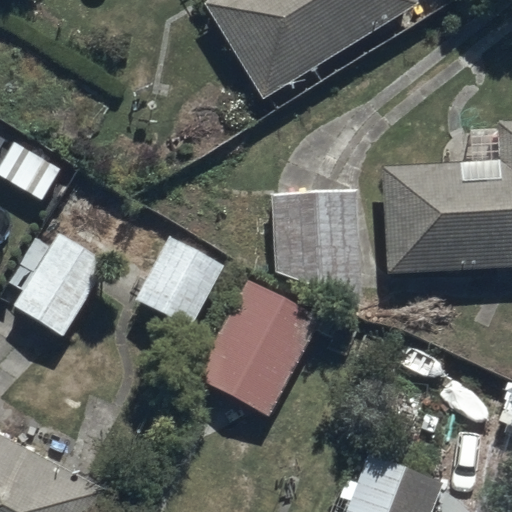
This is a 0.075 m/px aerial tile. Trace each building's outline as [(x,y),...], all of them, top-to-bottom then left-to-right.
[(202,0),(201,1),(260,97),(415,3),(413,0),(202,0)] [(511,119),(500,120),(500,128),(470,129),(471,157),(376,162),(381,270),(511,262),(511,119)] [(60,169),(11,140),(0,158),(0,176),(41,201),(60,169)] [(355,188),(268,189),(274,270),(357,307),(355,188)] [(16,257),(0,283),(0,297),(61,335),(105,261),(55,231),(33,268),(16,257)] [(169,238),(135,303),(194,334),(228,268),(169,238)] [(319,315),(242,276),(191,377),(268,416),(319,315)] [(0,511),(87,511),(100,487),(0,435),(0,511)] [(338,511),(430,511),(442,482),(362,451),(338,511)]
